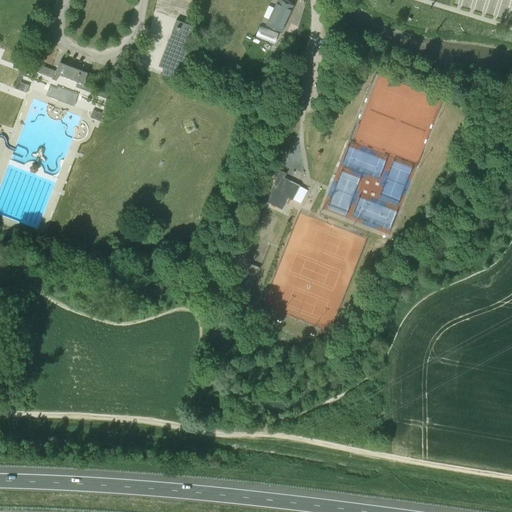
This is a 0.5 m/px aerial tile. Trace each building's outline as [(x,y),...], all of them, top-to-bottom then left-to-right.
[(294,7),(278,0),(277,0),(265,27),(279,33),(282,34),(294,7)] [(167,43),(158,66),(164,68),(161,75),(172,79),(175,72),(182,75),(191,53),(184,50),(193,26),(190,25),(176,20),(169,39),(167,43)] [(260,25),(256,36),(275,43),(279,33),(265,27),(260,25)] [(68,70),(58,66),(56,71),(24,59),(21,67),(28,70),(28,69),(52,78),(52,79),(56,81),(59,74),(65,77),(68,70)] [(77,82),(84,84),(88,73),(59,62),(58,66),(68,70),(65,77),(77,82)] [(20,75),(15,89),(26,93),(29,86),(20,82),(23,76),(20,75)] [(107,99),(104,107),(107,108),(110,109),(114,98),(83,86),(84,84),(77,82),(77,83),(75,87),(107,99)] [(56,88),(50,85),(46,95),(74,106),(79,94),(57,86),(56,88)] [(102,122),(107,108),(104,107),(102,113),(93,110),(90,117),(102,122)] [(272,188),(265,201),(282,210),(288,198),(293,200),(300,186),(290,181),(284,178),(286,174),(280,171),(276,180),(272,188)]
